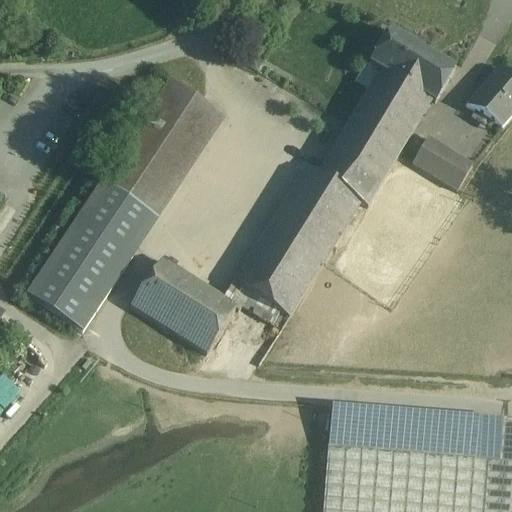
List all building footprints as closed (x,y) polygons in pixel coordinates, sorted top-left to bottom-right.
[(380,74),(430,104),(435,107),(454,74),(389,36),(370,68),(380,74)] [(511,118),(511,80),(498,71),(465,110),(500,132),(511,118)] [(381,187),(430,104),(380,74),(330,157),(381,187)] [(224,122),(169,85),(26,300),(82,336),(224,122)] [(472,169),(428,142),(412,168),(456,195),(472,169)] [(367,210),(381,187),(330,157),(318,179),(361,206),(367,210)] [(288,321),(361,206),(318,179),(305,171),(232,288),(288,321)] [(223,303),(161,265),(130,311),(206,359),(235,313),(223,303)] [(232,288),(223,303),(235,313),(238,315),(242,309),(281,333),(288,321),(232,288)] [(328,450),(504,464),(507,426),(331,412),(328,450)] [(504,464),(328,450),(323,511),(511,511),(511,426),(507,426),(504,464)]
